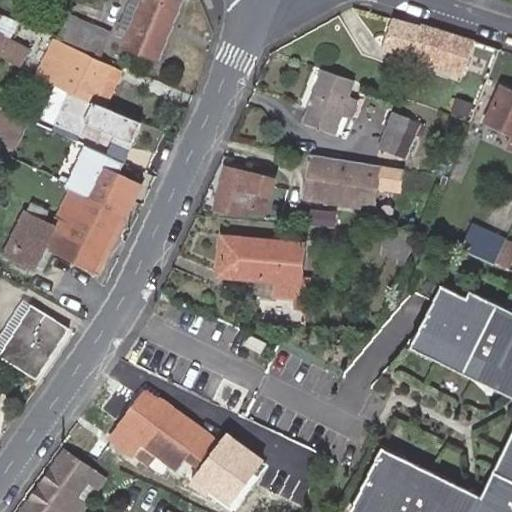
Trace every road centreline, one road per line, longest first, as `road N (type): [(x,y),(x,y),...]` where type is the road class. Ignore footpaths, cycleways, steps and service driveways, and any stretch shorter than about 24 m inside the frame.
road 1 (residential): [(131,314),(163,258),(266,0)]
road 2 (residential): [(131,314),(348,419)]
road 3 (residential): [(0,499),(131,314)]
